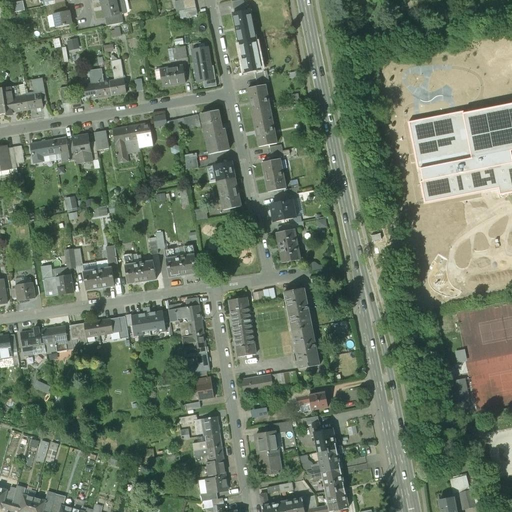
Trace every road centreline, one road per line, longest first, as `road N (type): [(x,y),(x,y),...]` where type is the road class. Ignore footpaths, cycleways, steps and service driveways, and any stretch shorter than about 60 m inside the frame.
road 1 (primary): [(411,511),(304,0)]
road 2 (residential): [(229,91),(0,130)]
road 3 (residential): [(215,285),(253,511)]
road 4 (residential): [(0,318),(215,285)]
road 5 (residential): [(270,279),(229,91)]
